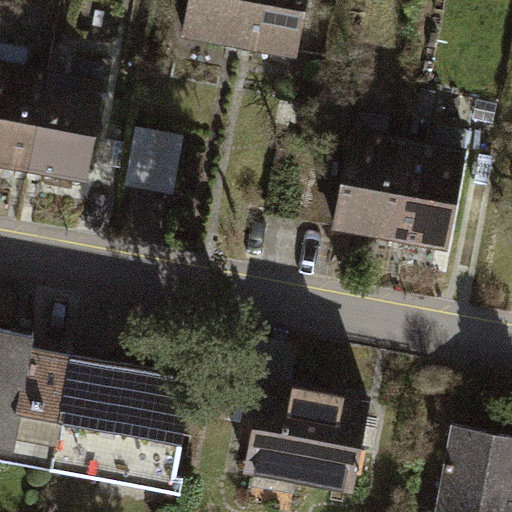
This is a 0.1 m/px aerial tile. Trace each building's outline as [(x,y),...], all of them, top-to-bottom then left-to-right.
[(190,0),(181,43),(240,55),(251,0),(190,0)] [(251,0),(240,55),(298,68),(312,0),(251,0)] [(33,54),(0,47),(0,167),(31,174),(53,73),(30,68),(33,54)] [(74,77),(53,73),(31,174),(89,187),(115,69),(78,61),(74,77)] [(394,122),(358,114),(333,229),(392,242),(413,140),(391,136),(394,122)] [(133,187),(182,190),(186,131),(138,128),(133,187)] [(435,145),(413,140),(392,242),(450,254),(475,136),(438,129),(435,145)] [(33,339),(0,333),(0,460),(48,469),(67,357),(31,350),(33,339)] [(192,378),(67,357),(48,469),(173,490),(192,378)] [(373,403),(260,383),(242,480),(256,482),(252,505),(292,511),(293,511),(297,490),(355,500),(373,403)] [(511,511),(511,443),(452,434),(439,511),(511,511)]
